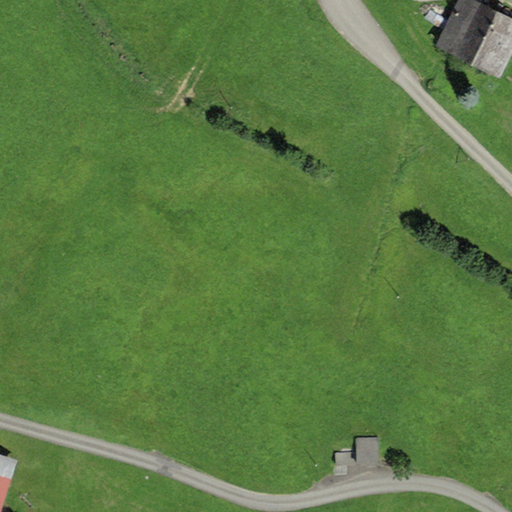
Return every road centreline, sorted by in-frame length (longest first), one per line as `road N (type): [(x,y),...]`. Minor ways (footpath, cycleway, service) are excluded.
road 1 (unclassified): [(0,419),(263,502),(410,482),(464,493),(496,511)]
road 2 (unclassified): [(511,185),(426,104),(345,0)]
